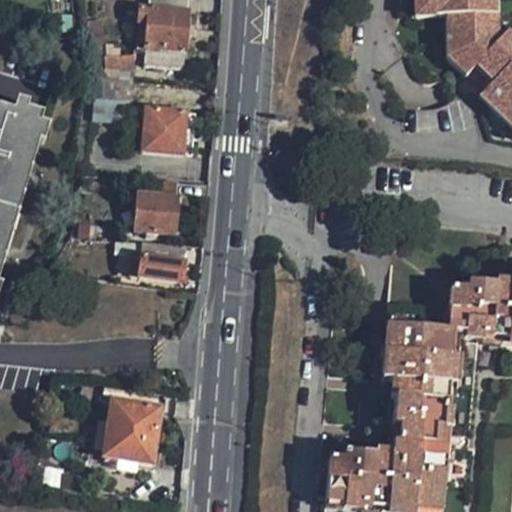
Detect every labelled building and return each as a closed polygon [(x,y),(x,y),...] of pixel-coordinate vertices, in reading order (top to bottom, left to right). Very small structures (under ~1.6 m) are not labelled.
[(181,57),(183,18),(184,0),(183,0),(146,0),(146,16),(144,55),(143,71),(180,72),(181,57)] [(413,0),(415,19),(444,19),(445,60),(464,79),(467,77),(478,65),(496,81),(484,93),(479,99),(511,129),(511,41),(505,35),(502,38),(492,49),(483,41),(483,18),(481,0),(413,0)] [(481,0),(483,18),(495,18),(494,0),(481,0)] [(492,49),(502,38),(498,34),(497,18),(495,18),(483,18),(483,41),(492,49)] [(131,70),(132,55),(119,54),(101,52),(101,37),(102,28),(86,26),(95,58),(104,58),(103,69),(131,70)] [(119,38),(101,37),(101,52),(119,54),(119,38)] [(92,83),(129,86),(131,70),(103,69),(104,58),(95,58),(92,83)] [(496,81),(478,65),(467,77),(484,93),(496,81)] [(90,99),(127,103),(129,86),(92,83),(90,99)] [(39,123),(41,116),(0,103),(0,263),(38,144),(43,146),(49,127),(39,123)] [(184,116),(145,114),(141,156),(181,159),(184,116)] [(173,200),(174,185),(151,183),(150,199),(173,200)] [(173,237),(176,200),(173,200),(150,199),(136,196),(133,233),(173,237)] [(132,251),(132,243),(97,240),(97,248),(132,251)] [(139,258),(181,262),(183,247),(141,244),(139,258)] [(130,281),(132,259),(118,257),(117,280),(130,281)] [(181,262),(139,258),(132,259),(130,281),(137,280),(181,284),(183,263),(181,262)] [(511,283),(497,283),(497,289),(467,286),(466,292),(450,290),(446,313),(450,313),(448,335),(455,335),(511,347),(511,283)] [(439,511),(446,452),(442,451),(444,434),(450,434),(452,415),(449,415),(450,406),(447,405),(449,390),(457,390),(459,363),(452,362),(455,335),(448,335),(384,329),(356,328),(326,462),(324,483),(327,483),(325,511),(439,511)] [(149,464),(157,410),(159,396),(101,389),(99,402),(110,403),(103,457),(149,464)]
